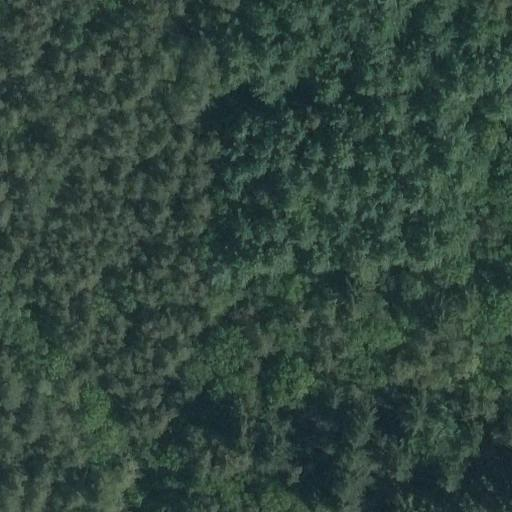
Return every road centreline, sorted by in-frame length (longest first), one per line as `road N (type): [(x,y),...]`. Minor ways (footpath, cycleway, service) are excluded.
road 1 (track): [(150,453),(207,447),(285,470),(383,479),(511,444)]
road 2 (track): [(150,453),(93,356),(0,268)]
